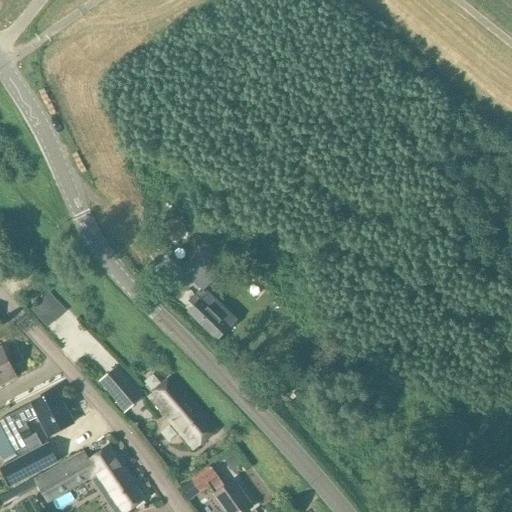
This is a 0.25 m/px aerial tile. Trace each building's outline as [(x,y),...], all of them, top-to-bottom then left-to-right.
[(205,247),(182,271),(203,292),(226,267),(205,247)] [(253,277),(245,286),(263,303),(266,298),(270,301),(277,292),(266,282),(263,286),(253,277)] [(49,289),(32,308),(53,327),(70,308),(49,289)] [(202,298),(194,307),(188,312),(217,340),(234,323),(236,320),(221,305),(215,310),(202,298)] [(2,348),(0,349),(0,385),(16,377),(2,348)] [(100,381),(120,405),(137,391),(117,367),(100,381)] [(149,397),(194,450),(218,429),(173,376),(149,397)] [(38,402),(0,421),(0,442),(8,439),(20,462),(2,471),(10,486),(57,462),(57,461),(54,462),(46,446),(48,445),(48,444),(42,447),(36,434),(32,436),(25,423),(39,416),(49,436),(73,424),(56,391),(37,401),(38,402)] [(121,511),(126,511),(128,511),(145,499),(109,446),(89,460),(83,451),(34,480),(47,503),(97,473),(121,511)] [(191,480),(192,481),(183,488),(190,498),(199,492),(200,493),(209,486),(227,511),(244,511),(253,506),(234,480),(225,487),(211,466),(191,480)]
